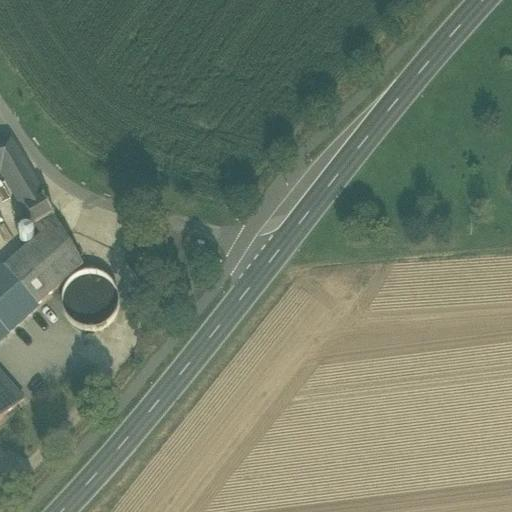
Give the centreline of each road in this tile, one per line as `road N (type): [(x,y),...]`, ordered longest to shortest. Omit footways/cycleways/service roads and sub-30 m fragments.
road 1 (secondary): [(271,261),(482,0)]
road 2 (secondary): [(62,511),(271,261)]
road 3 (unclassified): [(0,103),(66,186),(271,261)]
